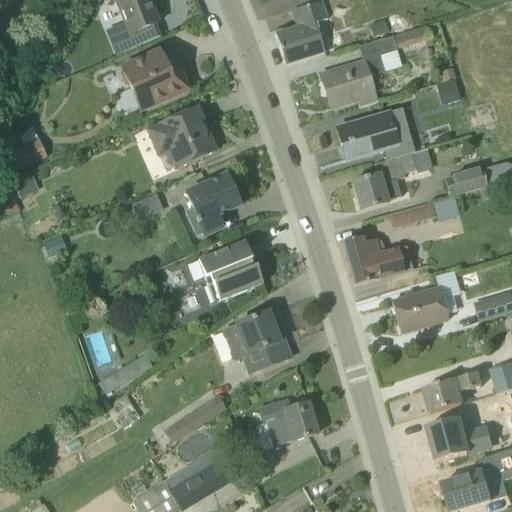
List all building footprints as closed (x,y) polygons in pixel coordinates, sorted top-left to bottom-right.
[(147,0),(112,0),(128,37),(158,25),(147,0)] [(327,21),(321,4),(291,14),(296,30),(274,37),(284,67),(324,54),(314,25),(327,21)] [(369,26),(373,39),(388,35),(384,22),(369,26)] [(430,41),(425,27),(357,49),(362,65),(320,78),(326,100),(332,98),(336,108),(356,102),(359,110),(376,104),(368,79),(383,74),(379,58),(396,53),(396,52),(430,41)] [(19,37),(8,51),(16,57),(27,43),(19,37)] [(139,113),(187,92),(179,73),(177,69),(167,65),(163,67),(159,57),(145,63),(144,60),(121,70),(122,72),(120,76),(124,86),(129,88),(139,113)] [(440,74),(442,82),(455,79),(453,70),(452,70),(440,74)] [(460,100),(454,80),(436,86),(437,89),(442,88),(446,104),(460,100)] [(214,154),(195,110),(144,133),(156,159),(170,153),(178,170),(214,154)] [(352,127),(341,130),(336,132),(346,163),(378,153),(379,155),(382,154),(385,164),(413,156),(410,145),(396,148),(386,114),(351,125),(352,127)] [(19,172),(44,161),(39,149),(27,154),(22,145),(10,151),(19,172)] [(386,206),(385,203),(400,199),(395,182),(404,180),(403,176),(415,173),(415,176),(429,172),(424,153),(413,156),(385,164),(374,167),(377,177),(351,184),(359,213),(386,206)] [(487,191),(485,185),(481,170),(442,181),(448,201),(487,191)] [(184,180),(187,189),(209,182),(206,173),(184,180)] [(33,192),(27,180),(25,175),(12,180),(20,198),(33,192)] [(224,176),(182,194),(202,238),(221,230),(216,218),(239,208),(224,176)] [(155,188),(131,196),(137,213),(161,205),(155,188)] [(435,219),(431,206),(387,217),(391,232),(435,219)] [(61,239),(43,246),(48,260),(66,252),(61,239)] [(405,249),(383,255),(381,245),(373,240),(359,244),(358,240),(342,245),(354,289),(384,280),(412,272),(405,249)] [(207,279),(210,286),(203,289),(210,306),(261,286),(255,269),(253,270),(243,245),(188,266),(193,283),(207,279)] [(400,337),(446,323),(437,291),(391,304),(400,337)] [(511,307),(508,294),(472,305),(478,325),(511,314),(511,307)] [(241,361),(246,376),(289,360),(281,337),(276,339),(267,315),(222,331),(220,335),(222,341),(224,342),(229,354),(228,357),(231,362),(233,363),(234,364),(241,361)] [(105,381),(98,392),(110,398),(116,386),(121,388),(143,375),(137,364),(125,371),(120,374),(105,381)] [(511,366),(490,373),(496,395),(511,391),(511,366)] [(430,416),(462,407),(458,394),(481,387),(477,374),(454,381),(453,377),(438,382),(440,386),(423,391),(430,416)] [(215,399),(181,421),(163,432),(170,445),(223,411),(215,399)] [(263,425),(265,425),(272,449),(316,437),(308,406),(287,411),(285,403),(259,411),(263,425)] [(459,420),(427,430),(436,464),(469,455),(459,420)] [(442,488),(450,511),(470,511),(508,499),(502,483),(511,479),(511,452),(467,467),(471,477),(442,488)] [(219,453),(183,474),(187,480),(168,491),(164,483),(131,503),(135,511),(181,511),(235,481),(219,453)]
